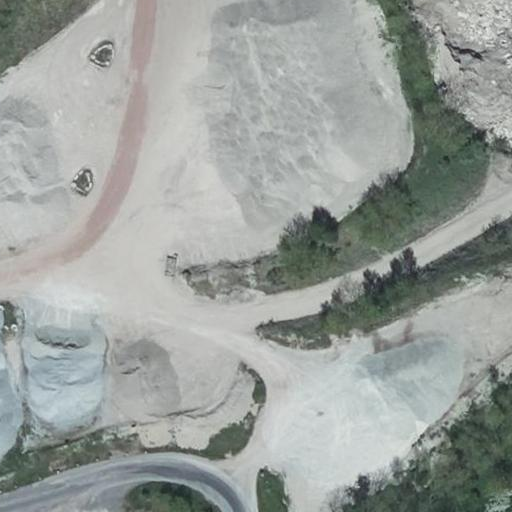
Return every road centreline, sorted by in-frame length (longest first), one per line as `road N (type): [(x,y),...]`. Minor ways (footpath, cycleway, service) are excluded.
road 1 (track): [(152,0),(120,252),(156,313),(203,323),(244,316),(357,277),(511,183)]
road 2 (track): [(203,323),(275,377),(268,429),(230,494)]
road 3 (track): [(120,252),(0,284)]
